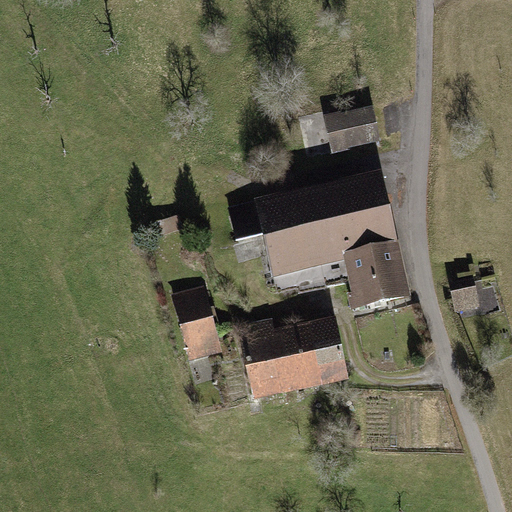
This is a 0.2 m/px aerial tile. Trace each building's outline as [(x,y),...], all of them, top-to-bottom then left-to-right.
[(372,108),(326,116),(333,153),(379,144),(372,108)] [(380,174),(232,206),(239,239),(265,233),(274,274),(348,257),(360,310),(407,300),(380,174)] [(144,225),(148,239),(182,230),(178,215),(144,225)] [(449,286),(455,312),(479,307),(473,281),(449,286)] [(203,287),(170,296),(188,361),(221,352),(203,287)] [(269,328),(240,335),(255,402),(347,381),(334,324),(271,337),(269,328)]
